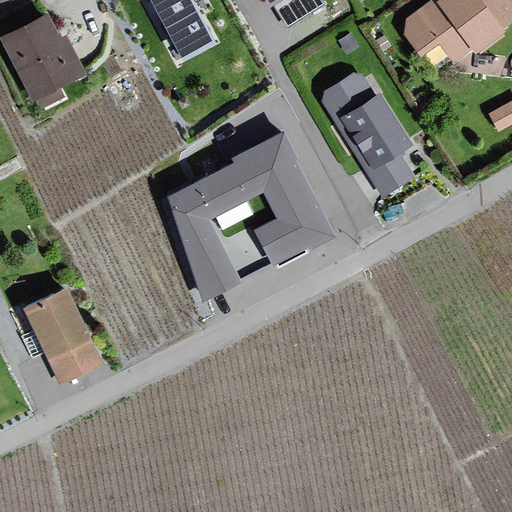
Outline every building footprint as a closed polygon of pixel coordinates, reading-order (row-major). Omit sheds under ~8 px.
[(143,0),(178,62),(212,44),(186,0),(143,0)] [(511,0),(433,0),(404,21),(404,43),(436,77),(470,53),(480,55),(501,40),(501,33),(511,23),(511,0)] [(45,12),(0,36),(0,43),(37,112),(66,100),(61,89),(84,78),(64,35),(56,39),(45,12)] [(323,92),(319,103),(382,200),(415,180),(399,152),(409,148),(378,93),(374,95),(364,77),(348,77),(323,92)] [(511,93),(489,106),(499,124),(511,117),(511,93)] [(330,235),(281,139),(170,196),(205,300),(239,283),(205,218),(266,187),(282,219),(258,231),(275,263),(330,235)] [(65,289),(20,307),(54,377),(99,358),(65,289)]
